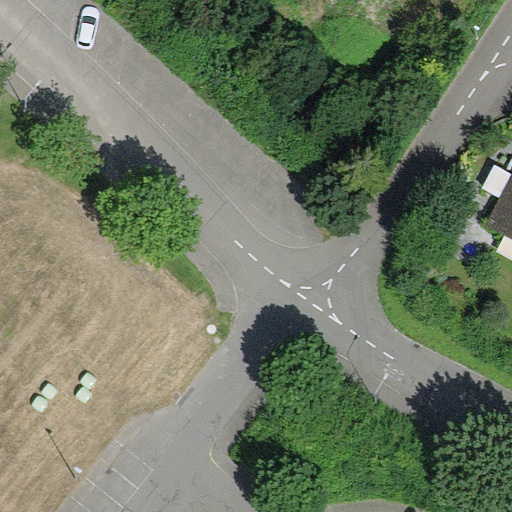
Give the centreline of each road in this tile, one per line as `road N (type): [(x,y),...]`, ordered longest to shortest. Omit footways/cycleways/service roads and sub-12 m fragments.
road 1 (residential): [(317,299),(0,14)]
road 2 (residential): [(317,299),(506,39)]
road 3 (residential): [(511,423),(317,299)]
